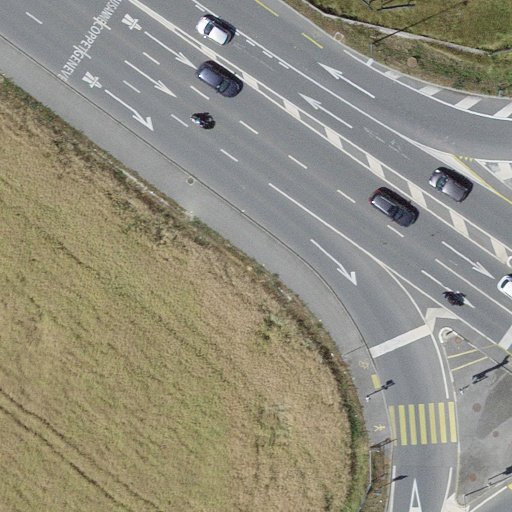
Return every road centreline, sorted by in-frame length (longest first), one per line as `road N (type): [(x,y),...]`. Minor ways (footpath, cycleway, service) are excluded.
road 1 (motorway): [(245,92),(412,363),(426,459),(420,511)]
road 2 (secondary): [(511,279),(281,116)]
road 3 (motorway): [(511,139),(281,116)]
road 4 (secondary): [(245,92),(116,0)]
